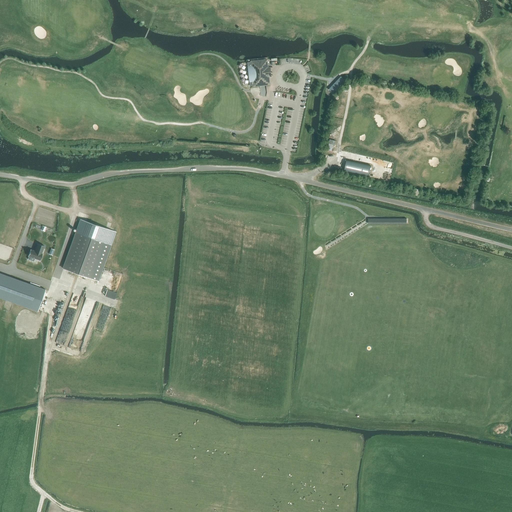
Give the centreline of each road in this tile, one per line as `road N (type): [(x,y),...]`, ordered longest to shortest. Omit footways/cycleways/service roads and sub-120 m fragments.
road 1 (unclassified): [(423,209),(253,170),(121,173),(73,184),(0,175)]
road 2 (track): [(77,511),(36,487),(31,473),(56,263),(75,212),(73,184)]
